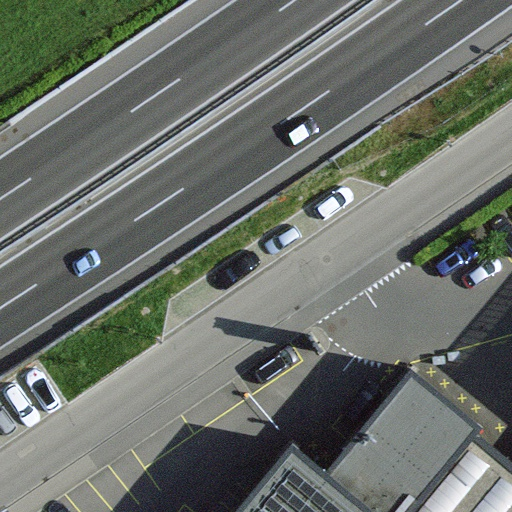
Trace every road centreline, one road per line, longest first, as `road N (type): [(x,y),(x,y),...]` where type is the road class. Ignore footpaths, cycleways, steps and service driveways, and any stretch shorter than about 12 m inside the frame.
road 1 (residential): [(0,479),(511,123)]
road 2 (motorway): [(0,305),(457,0)]
road 3 (motorway): [(296,0),(0,199)]
road 4 (unknown): [(251,304),(280,361),(271,399),(229,452),(159,511)]
road 5 (unknown): [(335,245),(422,308),(461,316),(511,307)]
